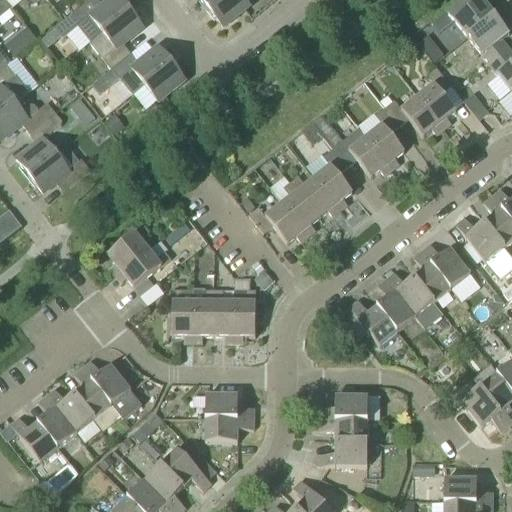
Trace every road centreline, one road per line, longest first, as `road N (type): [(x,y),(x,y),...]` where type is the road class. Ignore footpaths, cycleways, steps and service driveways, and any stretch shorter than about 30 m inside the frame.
road 1 (residential): [(281,370),(284,321),(298,302),(511,148)]
road 2 (residential): [(508,460),(488,465),(472,458),(400,380),(281,370)]
road 3 (residential): [(281,370),(162,378),(108,317)]
road 4 (residential): [(159,0),(204,55),(224,63),(307,0)]
road 5 (residential): [(108,317),(0,180)]
road 6 (residential): [(223,511),(276,458),(284,427),(281,370)]
road 7 (residential): [(0,408),(108,317)]
